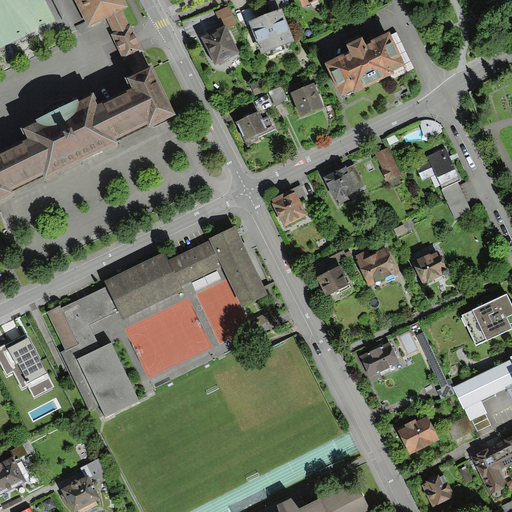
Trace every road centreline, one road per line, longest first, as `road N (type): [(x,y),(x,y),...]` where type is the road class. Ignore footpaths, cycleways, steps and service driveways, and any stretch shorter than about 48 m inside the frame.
road 1 (residential): [(409,511),(246,193)]
road 2 (residential): [(246,193),(0,313)]
road 3 (residential): [(440,89),(246,193)]
road 4 (residential): [(246,193),(147,0)]
road 5 (residential): [(440,89),(511,237)]
